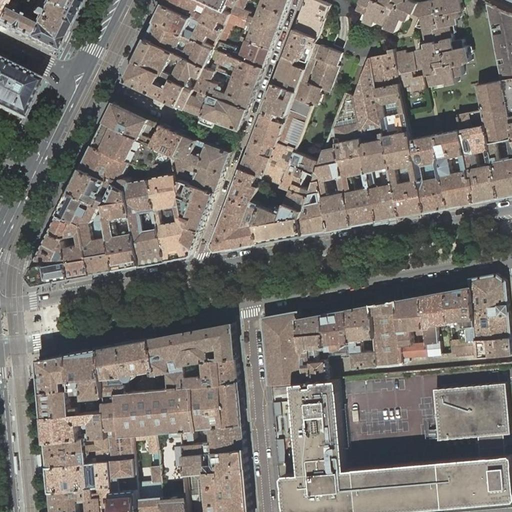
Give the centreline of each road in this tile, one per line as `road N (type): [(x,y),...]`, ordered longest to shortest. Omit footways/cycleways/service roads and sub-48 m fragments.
road 1 (residential): [(511,211),(202,268)]
road 2 (residential): [(299,0),(202,268)]
road 3 (residential): [(249,304),(511,254)]
road 4 (residential): [(0,351),(249,304)]
road 5 (residential): [(267,511),(249,304)]
road 6 (residential): [(202,268),(0,306)]
road 7 (secondary): [(80,80),(0,239)]
road 8 (residential): [(12,511),(0,376)]
